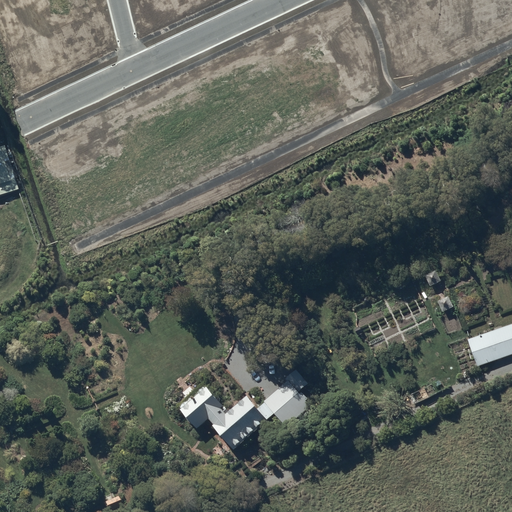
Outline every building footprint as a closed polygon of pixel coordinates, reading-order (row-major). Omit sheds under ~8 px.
[(420,0),(419,10),(441,12),(442,0),(420,0)] [(4,145),(0,146),(0,195),(19,190),(4,145)] [(437,274),(426,279),(431,290),(442,285),(437,274)] [(450,300),(438,305),(443,316),(455,311),(450,300)] [(511,324),(468,341),(479,369),(511,356),(511,324)] [(180,410),(198,430),(210,418),(235,446),(274,411),(287,426),(308,407),(286,382),(260,406),(249,393),(229,410),(207,385),(180,410)] [(104,506),(106,511),(114,511),(121,510),(117,501),(104,506)]
